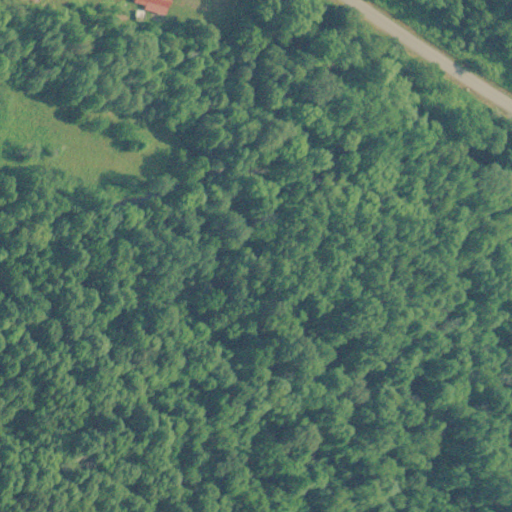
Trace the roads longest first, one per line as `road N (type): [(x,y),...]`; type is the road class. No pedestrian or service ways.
road 1 (residential): [(0,225),(231,161),(318,167),(436,192),(511,223)]
road 2 (residential): [(511,98),(351,0)]
